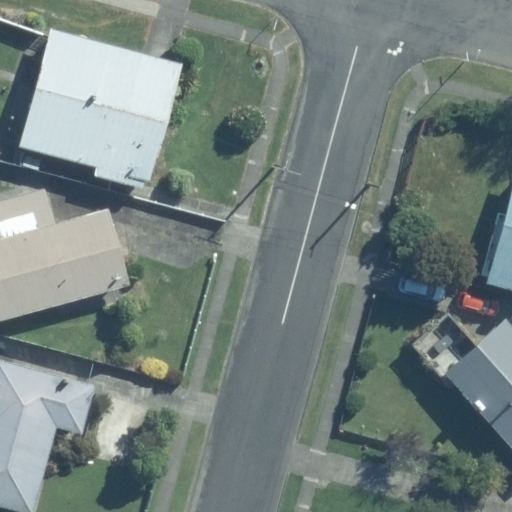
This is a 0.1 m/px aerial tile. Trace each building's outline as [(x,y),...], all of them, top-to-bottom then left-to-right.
[(178,67),(54,33),(23,149),(94,168),(92,177),(144,192),(178,67)] [(511,163),(510,163),(482,292),(511,297),(511,163)] [(0,322),(129,289),(108,208),(37,226),(34,214),(0,222),(0,322)] [(511,333),(502,321),(467,350),(445,323),(413,349),(440,381),(445,377),(511,457),(511,333)] [(96,393),(0,364),(0,510),(6,511),(33,511),(57,433),(82,440),(96,393)]
